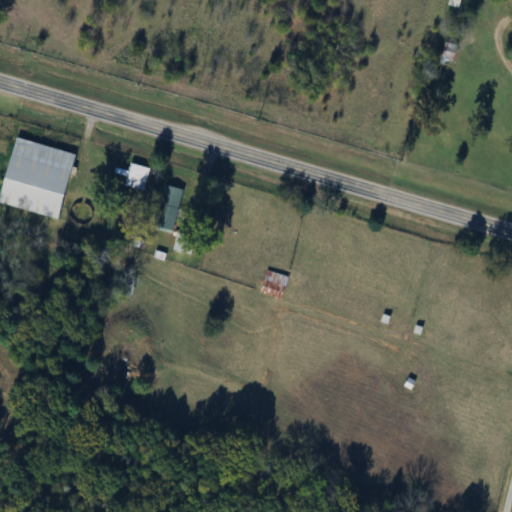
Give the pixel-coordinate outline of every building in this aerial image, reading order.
[(443,58),(454,58),(454,45),(443,45),(443,58)] [(1,203),(61,220),(79,154),(18,138),(1,203)] [(156,217),(173,222),(183,190),(166,184),(156,217)] [(175,251),(194,254),(197,237),(178,233),(175,251)] [(290,277),(268,269),(260,292),(282,300),(290,277)]
